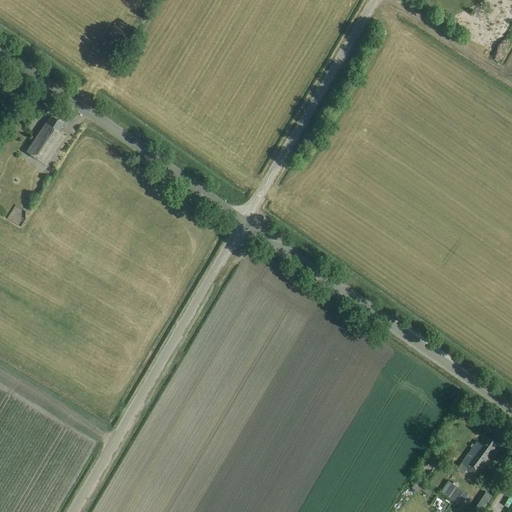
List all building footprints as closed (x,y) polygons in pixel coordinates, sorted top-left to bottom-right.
[(58,131),(64,124),(52,116),(46,124),(44,122),(26,150),(47,164),(65,136),(58,131)] [(0,209),(0,223),(4,226),(10,215),(0,209)] [(485,465),(484,464),(487,459),(491,462),(502,447),(487,436),(481,444),(478,441),(461,464),(467,469),(477,476),(485,465)] [(486,480),(497,487),(504,478),(493,470),(486,480)] [(441,492),(461,506),(468,496),(448,482),(441,492)] [(433,487),(425,498),(446,511),(453,500),(433,487)] [(481,500),(476,507),(482,511),(487,504),(481,500)]
